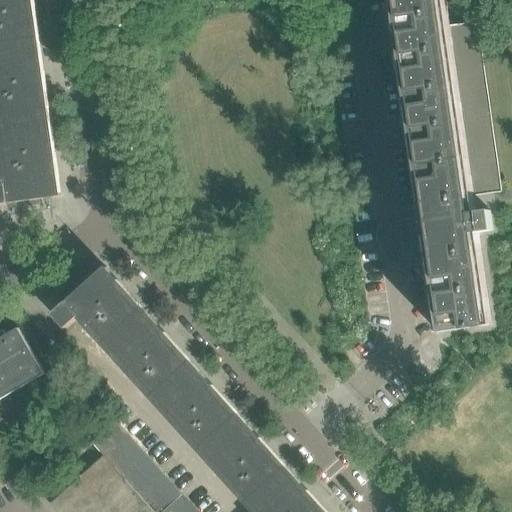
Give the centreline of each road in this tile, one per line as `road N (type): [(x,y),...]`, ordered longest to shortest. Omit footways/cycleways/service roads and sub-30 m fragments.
road 1 (residential): [(372,511),(115,224)]
road 2 (residential): [(70,0),(98,195),(115,224)]
road 3 (residential): [(115,224),(130,193),(129,166),(105,0)]
road 4 (residential): [(0,290),(115,224)]
